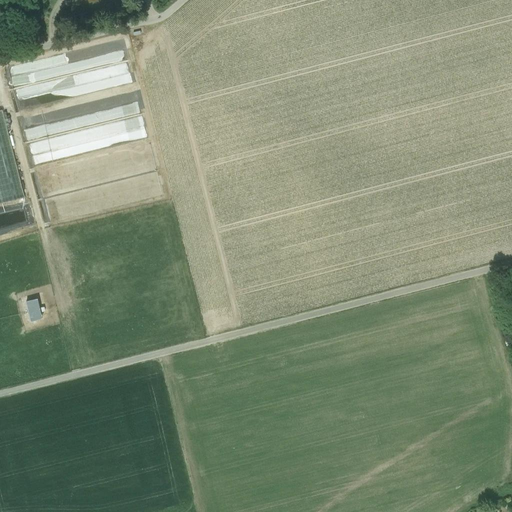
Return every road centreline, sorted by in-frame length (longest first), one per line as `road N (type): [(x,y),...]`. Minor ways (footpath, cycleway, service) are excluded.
road 1 (track): [(511,263),(0,394)]
road 2 (unclassified): [(0,57),(162,17),(182,0)]
